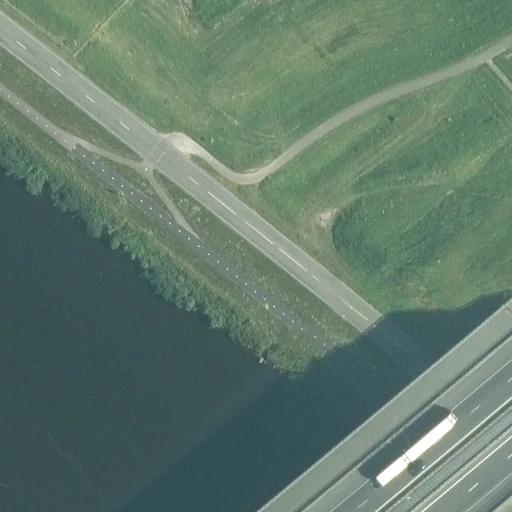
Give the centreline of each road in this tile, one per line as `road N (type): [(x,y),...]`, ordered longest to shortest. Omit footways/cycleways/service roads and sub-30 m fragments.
road 1 (tertiary): [(511,437),(0,31)]
road 2 (unclassified): [(511,318),(275,511)]
road 3 (motorway): [(511,376),(346,511)]
